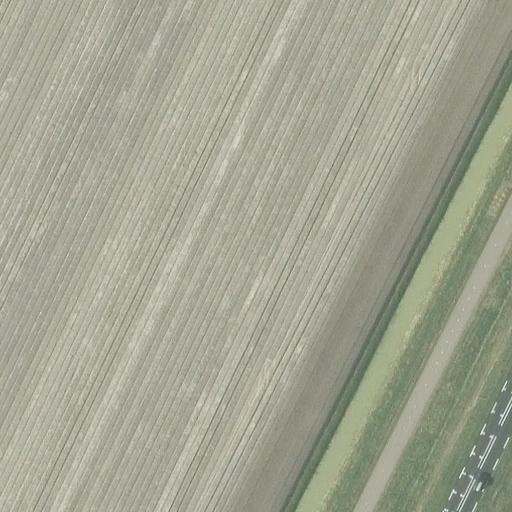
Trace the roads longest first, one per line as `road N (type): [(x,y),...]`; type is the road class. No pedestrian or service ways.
road 1 (unclassified): [(511,209),(360,511)]
road 2 (primary): [(457,511),(511,399)]
